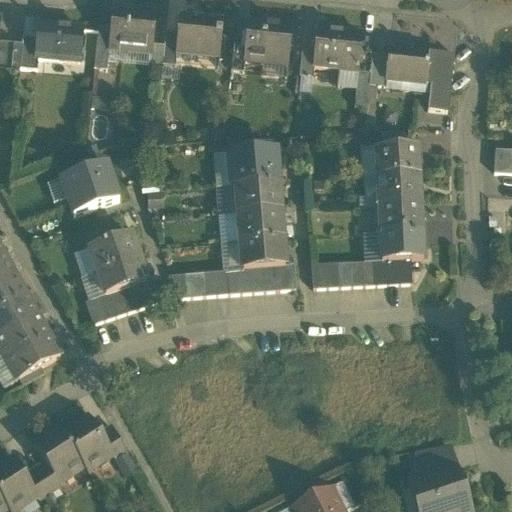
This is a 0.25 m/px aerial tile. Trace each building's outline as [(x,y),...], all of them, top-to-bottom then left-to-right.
[(112,51),(151,55),(151,48),(155,17),(113,12),(111,31),(111,34),(113,34),(112,51)] [(176,55),(219,59),(219,57),(214,57),(215,42),(221,42),(221,38),(219,38),(220,24),(222,24),(223,23),(178,18),(176,36),(175,55),(176,55)] [(244,66),(262,68),(262,64),(287,66),(291,30),(247,25),(245,46),(243,66),(244,66)] [(76,67),(78,67),(82,33),(39,29),(39,31),(44,32),(43,43),(38,42),(36,64),(38,64),(63,66),(64,60),(76,61),(76,67)] [(94,73),(106,74),(107,66),(108,50),(112,51),(113,34),(111,34),(111,31),(98,30),(94,73)] [(357,77),(358,77),(360,56),(362,38),(316,33),(313,56),(312,70),(314,70),(338,73),(338,75),(357,77)] [(162,69),(174,70),(175,67),(176,55),(175,55),(176,36),(165,35),(163,49),(162,69)] [(22,41),(22,49),(19,73),(37,75),(38,64),(36,64),(38,42),(22,41)] [(230,75),(243,77),(244,66),(243,66),(245,46),(233,45),(230,75)] [(0,75),(19,78),(19,73),(22,49),(0,46),(0,75)] [(163,49),(151,48),(151,55),(149,68),(162,69),(163,49)] [(108,50),(107,66),(149,70),(149,68),(151,55),(112,51),(108,50)] [(402,86),(426,88),(427,70),(426,70),(427,55),(388,51),(387,59),(385,79),(387,79),(402,81),(402,86)] [(299,81),(313,82),(314,70),(312,70),(313,56),(302,54),(299,81)] [(175,67),(179,68),(218,71),(219,59),(176,55),(175,67)] [(451,58),(427,55),(426,70),(427,70),(426,88),(430,89),(427,116),(445,118),(451,58)] [(387,59),(372,57),(360,56),(358,77),(357,77),(356,86),(368,88),(368,90),(386,92),(387,79),(385,79),(387,59)] [(179,68),(175,67),(174,70),(162,69),(161,83),(177,85),(179,68)] [(91,100),(90,113),(111,115),(113,99),(100,98),(99,101),(91,100)] [(207,131),(208,146),(221,145),(220,131),(207,131)] [(263,143),(247,144),(248,157),(263,156),(263,143)] [(228,158),(248,157),(247,144),(227,145),(228,158)] [(149,150),(131,150),(132,167),(150,166),(149,150)] [(376,153),(377,182),(418,179),(417,151),(376,153)] [(38,157),(26,152),(21,166),(33,170),(38,157)] [(511,154),(495,153),(493,177),(511,178),(511,154)] [(231,191),(235,191),(277,187),(274,155),(263,156),(248,157),(228,158),(231,191)] [(215,192),(231,191),(228,158),(212,160),(215,192)] [(129,163),(118,167),(123,182),(135,178),(129,163)] [(105,168),(60,183),(67,202),(73,220),(118,205),(105,168)] [(377,182),(379,210),(419,208),(418,179),(377,182)] [(67,202),(60,183),(47,187),(53,207),(67,202)] [(235,191),(237,219),(279,215),(277,187),(235,191)] [(231,191),(215,192),(217,220),(237,219),(235,191),(231,191)] [(162,197),(146,198),(147,215),(163,214),(162,197)] [(375,238),(380,238),(421,235),(419,208),(379,210),(379,224),(374,225),(375,238)] [(237,219),(240,247),(282,243),(279,215),(237,219)] [(109,222),(113,240),(134,235),(130,217),(109,222)] [(237,219),(217,220),(219,248),(240,247),(237,219)] [(422,264),(421,235),(380,238),(381,266),(386,266),(398,265),(410,265),(422,264)] [(89,253),(97,277),(138,263),(130,239),(89,253)] [(284,272),(282,243),(240,247),(242,275),(250,275),(262,274),(274,273),(284,272)] [(240,247),(219,248),(222,277),(226,276),(238,276),(242,275),(240,247)] [(97,277),(89,253),(73,259),(81,282),(97,277)] [(0,285),(13,279),(2,258),(0,258),(0,285)] [(146,287),(138,263),(97,277),(105,301),(107,300),(119,296),(130,292),(141,288),(146,287)] [(387,290),(399,289),(398,265),(386,266),(387,290)] [(410,265),(398,265),(399,289),(411,289),(410,265)] [(375,291),(387,290),(386,266),(381,266),(374,267),(375,291)] [(351,292),(363,291),(362,267),(350,268),(351,292)] [(363,291),(375,291),(374,267),(362,267),(363,291)] [(312,294),(339,292),(338,268),(310,269),(312,294)] [(339,292),(351,292),(350,268),(338,268),(339,292)] [(284,272),(274,273),(276,297),(295,295),(293,271),(284,272)] [(264,298),(276,297),(274,273),(262,274),(264,298)] [(252,299),(264,298),(262,274),(250,275),(252,299)] [(240,300),(252,299),(250,275),(242,275),(238,276),(240,300)] [(216,301),(228,300),(226,276),(222,277),(214,277),(216,301)] [(228,300),(240,300),(238,276),(226,276),(228,300)] [(105,301),(97,277),(81,282),(79,283),(88,307),(96,304),(105,301)] [(204,302),(216,301),(214,277),(202,278),(204,302)] [(178,305),(204,302),(202,278),(170,281),(178,305)] [(0,312),(25,299),(13,279),(0,285),(0,312)] [(146,287),(141,288),(149,311),(161,307),(153,284),(146,287)] [(138,315),(149,311),(141,288),(130,292),(138,315)] [(127,319),(138,315),(130,292),(119,296),(127,319)] [(115,323),(127,319),(119,296),(107,300),(115,323)] [(0,339),(36,320),(25,299),(0,312),(0,339)] [(104,327),(115,323),(107,300),(105,301),(96,304),(104,327)] [(92,331),(104,327),(96,304),(88,307),(85,308),(92,331)] [(48,340),(36,320),(0,339),(0,351),(6,363),(48,340)] [(59,362),(48,340),(6,363),(18,384),(59,362)] [(364,359),(367,421),(434,417),(431,356),(364,359)] [(6,363),(0,366),(0,388),(2,393),(18,384),(6,363)] [(341,382),(273,385),(276,447),(344,443),(341,382)] [(250,405),(161,408),(163,468),(252,466),(250,405)] [(88,421),(62,438),(83,470),(86,475),(111,459),(113,458),(100,438),(88,421)] [(111,459),(114,463),(125,456),(111,431),(100,438),(113,458),(111,459)] [(58,486),(83,470),(62,438),(59,433),(33,450),(44,467),(57,487),(58,486)] [(368,448),(371,464),(407,458),(404,442),(368,448)] [(417,455),(426,482),(454,473),(447,450),(417,455)] [(12,463),(0,471),(0,500),(7,511),(17,511),(35,500),(36,500),(24,480),(12,463)] [(44,467),(34,474),(49,497),(60,490),(58,486),(57,487),(44,467)] [(414,486),(422,511),(467,511),(454,473),(426,482),(414,486)] [(38,504),(49,497),(34,474),(24,480),(36,500),(35,500),(38,504)] [(261,494),(268,508),(300,492),(293,478),(261,494)] [(340,488),(331,492),(340,511),(349,508),(350,507),(340,488)] [(340,511),(331,492),(291,511),(340,511)]
